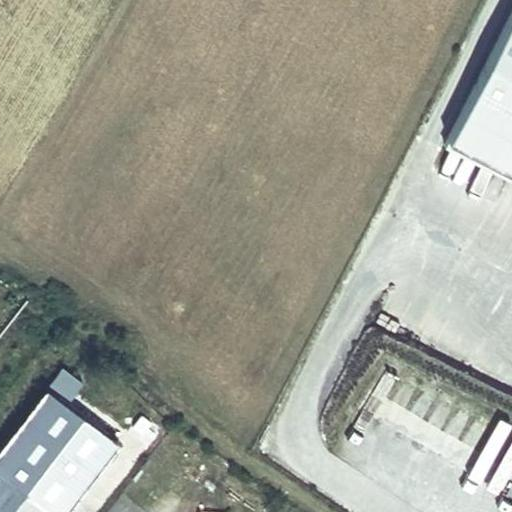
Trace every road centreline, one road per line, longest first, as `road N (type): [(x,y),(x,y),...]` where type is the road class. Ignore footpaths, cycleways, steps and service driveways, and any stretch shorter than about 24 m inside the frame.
road 1 (unknown): [(394,240),(321,396),(334,455),(405,511)]
road 2 (unknown): [(511,0),(394,240)]
road 3 (unknown): [(394,240),(511,306)]
